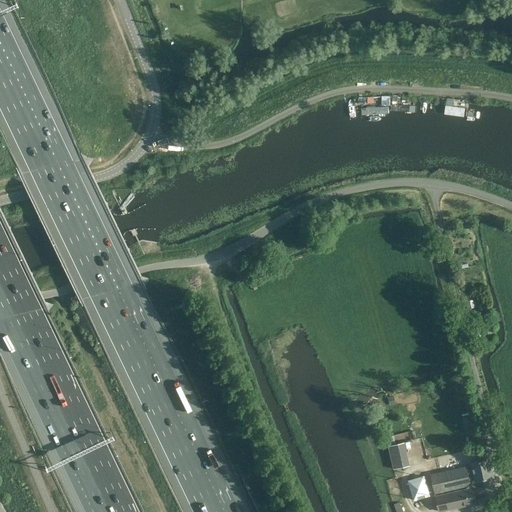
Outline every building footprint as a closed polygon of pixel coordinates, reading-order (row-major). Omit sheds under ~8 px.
[(360,105),(337,111),(339,119),(363,113),(360,105)] [(424,106),(396,105),(396,112),(423,113),(424,106)] [(390,106),(363,108),(363,115),(390,113),(390,106)] [(390,447),(395,470),(410,467),(405,444),(390,447)] [(473,469),(467,470),(470,481),(476,480),(476,482),(493,478),(489,459),(472,462),(473,469)] [(471,486),(470,481),(467,470),(466,467),(431,475),(436,494),(456,489),(457,492),(436,497),(439,511),(441,511),(477,503),(473,488),(471,489),(470,486),(471,486)] [(409,482),(414,501),(429,497),(424,478),(409,482)]
